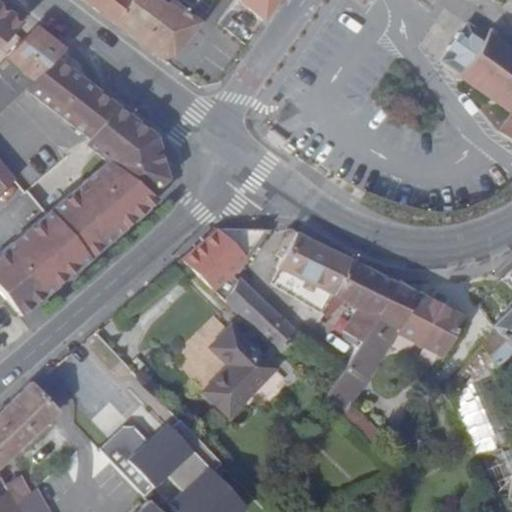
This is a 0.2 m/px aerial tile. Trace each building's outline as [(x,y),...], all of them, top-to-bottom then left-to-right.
[(132,3),(129,0),(89,0),(85,6),(117,30),(132,3)] [(198,28),(189,20),(177,11),(154,0),(129,0),(132,3),(117,30),(162,63),(174,62),(198,28)] [(243,0),(154,0),(177,11),(180,7),(173,2),(174,0),(178,0),(196,11),(202,0),(235,0),(240,4),(243,0)] [(266,26),(283,0),(243,0),(240,4),(266,26)] [(21,29),(0,11),(0,49),(7,43),(21,29)] [(224,32),(232,22),(227,18),(219,28),(222,31),(224,32)] [(511,54),(511,57),(494,45),(498,39),(493,35),(487,42),(469,30),(441,68),(457,82),(454,86),(458,89),(460,85),(490,105),(487,109),(491,112),(493,108),(511,120),(511,121),(499,139),(511,148),(511,54)] [(0,119),(26,96),(57,65),(59,63),(66,56),(37,34),(10,60),(16,66),(0,81),(0,119)] [(76,76),(81,69),(66,56),(59,63),(76,76)] [(0,302),(5,308),(20,327),(160,206),(168,198),(155,145),(57,65),(26,96),(87,145),(102,155),(98,160),(109,168),(0,256),(0,302)] [(98,160),(102,155),(87,145),(85,150),(98,160)] [(0,199),(11,188),(0,174),(0,199)] [(185,264),(226,308),(240,286),(234,281),(235,279),(266,235),(214,238),(185,264)] [(295,237),(276,271),(331,301),(350,266),(351,263),(330,254),(312,245),(295,237)] [(376,324),(378,325),(396,290),(350,266),(331,301),(356,313),(341,336),(359,349),(376,324)] [(226,308),(278,360),(297,340),(235,279),(234,281),(240,286),(226,308)] [(511,301),(511,280),(502,291),(511,301)] [(439,361),(461,324),(396,290),(378,325),(376,324),(359,349),(356,354),(341,377),(360,390),(397,337),(439,361)] [(510,358),(511,356),(511,312),(490,334),(492,338),(441,399),(451,420),(490,376),(497,380),(503,373),(497,366),(506,354),(510,358)] [(198,398),(222,424),(231,415),(239,408),(268,381),(227,337),(207,356),(223,375),(198,398)] [(452,423),(462,444),(485,497),(511,486),(511,425),(490,376),(451,420),(452,423)] [(347,410),(360,390),(341,377),(338,381),(322,404),(339,420),(347,410)] [(0,472),(58,419),(30,389),(0,417),(0,472)] [(452,423),(451,420),(441,399),(420,409),(429,434),(452,423)] [(347,410),(339,420),(372,452),(380,444),(347,410)] [(240,511),(213,483),(222,473),(185,435),(177,443),(167,433),(148,449),(135,435),(124,436),(100,459),(145,507),(168,485),(182,502),(171,511),(240,511)] [(10,500),(3,485),(0,486),(0,511),(16,511),(17,511),(10,500)] [(45,511),(36,494),(17,511),(16,511),(45,511)]
